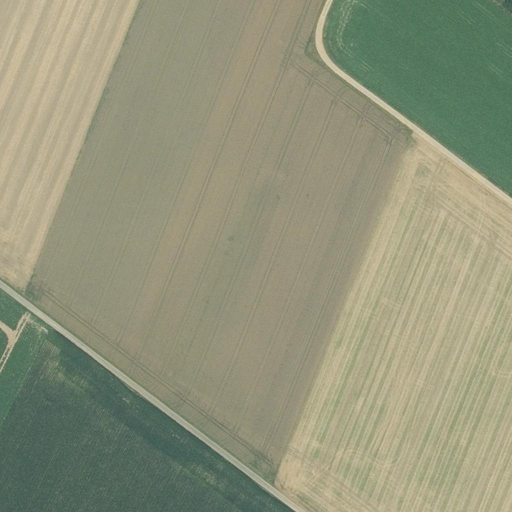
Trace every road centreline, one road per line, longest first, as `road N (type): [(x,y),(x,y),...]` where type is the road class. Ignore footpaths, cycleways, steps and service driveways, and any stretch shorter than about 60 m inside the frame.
road 1 (track): [(298,511),(0,284)]
road 2 (track): [(511,204),(327,64),(320,31),(331,0)]
